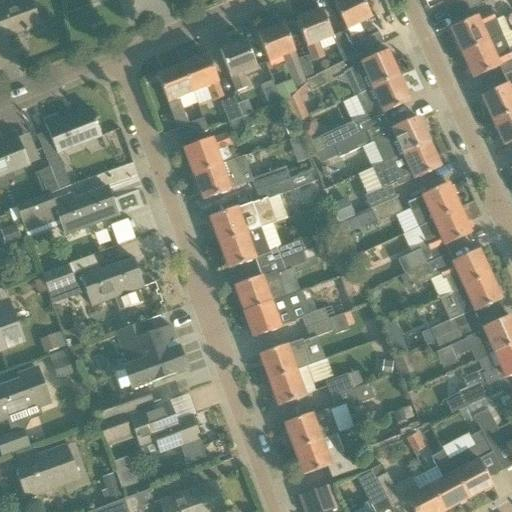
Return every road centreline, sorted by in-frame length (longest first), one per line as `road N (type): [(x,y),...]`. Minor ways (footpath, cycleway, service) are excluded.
road 1 (residential): [(278,511),(113,61)]
road 2 (residential): [(511,241),(400,0)]
road 3 (residential): [(113,61),(265,0)]
road 4 (residential): [(0,108),(113,61)]
